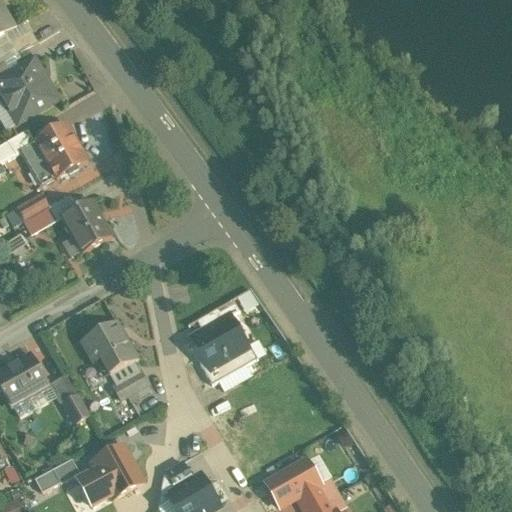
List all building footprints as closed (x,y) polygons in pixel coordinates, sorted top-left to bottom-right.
[(0,41),(16,32),(0,5),(0,41)] [(32,34),(9,48),(16,60),(39,47),(32,34)] [(11,77),(0,84),(0,98),(18,129),(59,104),(35,63),(11,77)] [(5,67),(0,70),(0,84),(11,77),(5,67)] [(80,152),(66,128),(35,146),(47,166),(37,172),(46,188),(56,182),(57,184),(88,166),(87,163),(81,151),(80,152)] [(18,140),(0,150),(0,164),(2,168),(26,154),(18,140)] [(42,199),(18,213),(25,225),(25,224),(49,211),(42,199)] [(92,205),(62,221),(83,258),(112,241),(92,205)] [(49,211),(25,224),(33,238),(57,224),(49,211)] [(232,318),(190,342),(202,364),(244,340),(232,318)] [(116,326),(82,345),(95,367),(101,363),(110,380),(138,364),(116,326)] [(244,340),(202,364),(215,386),(257,362),(244,340)] [(32,359),(0,376),(0,396),(2,395),(11,411),(49,390),(32,359)] [(142,375),(113,392),(120,405),(149,388),(142,375)] [(89,420),(77,398),(63,406),(75,428),(89,420)] [(131,465),(123,450),(93,467),(113,504),(144,486),(132,464),(131,465)] [(72,463),(53,474),(61,488),(80,478),(72,463)] [(321,488),(320,487),(307,463),(266,487),(280,511),(300,500),(321,488)] [(169,497),(192,484),(182,466),(165,474),(159,509),(169,503),(168,502),(171,500),(169,497)] [(46,504),(62,493),(49,473),(33,483),(46,504)] [(168,502),(169,503),(174,511),(218,511),(220,511),(201,479),(192,484),(169,497),(171,500),(168,502)] [(321,488),(300,500),(307,511),(341,511),(325,485),(321,488)]
